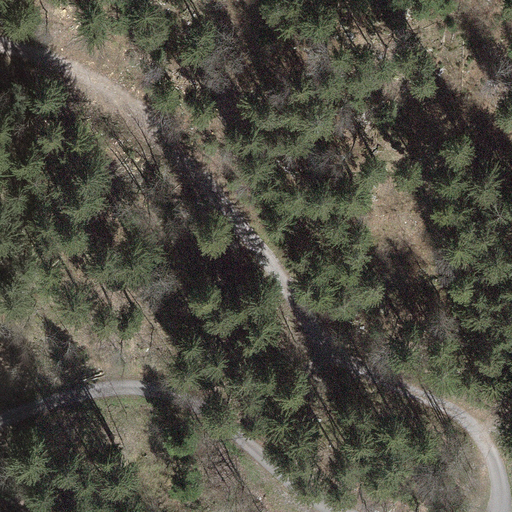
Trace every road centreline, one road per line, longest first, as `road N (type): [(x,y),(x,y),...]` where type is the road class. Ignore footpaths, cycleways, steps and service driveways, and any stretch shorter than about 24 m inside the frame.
road 1 (track): [(476,421),(334,352),(142,118),(72,69),(0,42)]
road 2 (unclassified): [(0,418),(125,384),(176,398),(240,430),(284,482),(335,511)]
